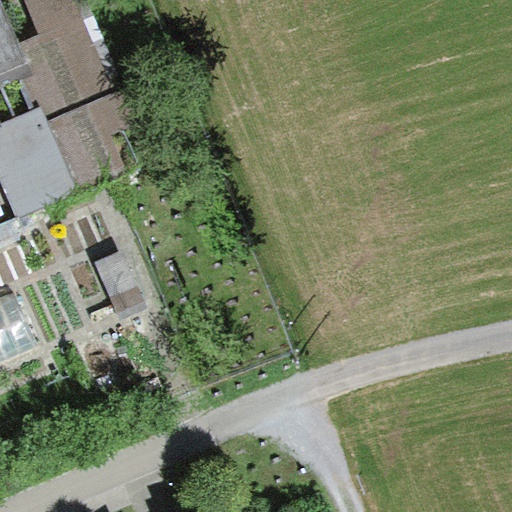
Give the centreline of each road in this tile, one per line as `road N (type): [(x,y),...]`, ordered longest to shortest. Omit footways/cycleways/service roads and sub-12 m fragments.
road 1 (track): [(210,424),(321,384),(511,338)]
road 2 (residential): [(11,511),(210,424)]
